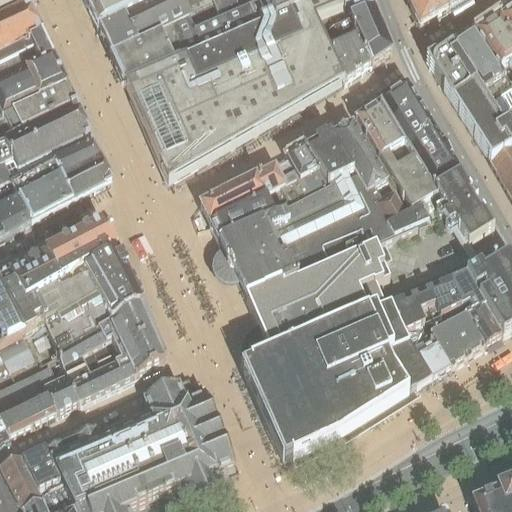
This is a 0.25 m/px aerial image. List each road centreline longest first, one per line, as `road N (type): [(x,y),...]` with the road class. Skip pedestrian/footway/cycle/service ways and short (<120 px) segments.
road 1 (residential): [(511,369),(276,511)]
road 2 (residential): [(383,0),(407,64),(511,242)]
road 3 (residential): [(511,431),(347,511)]
road 4 (residential): [(137,396),(0,463)]
